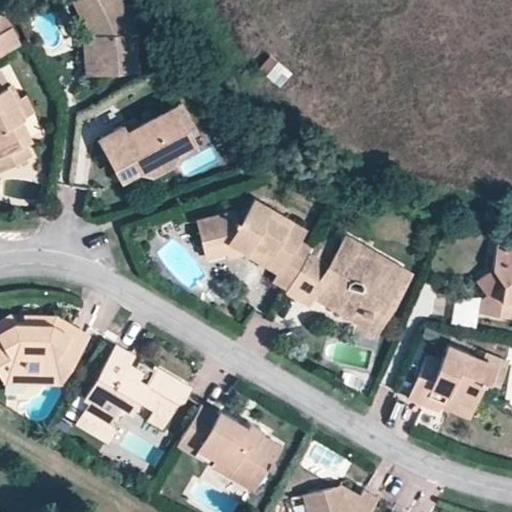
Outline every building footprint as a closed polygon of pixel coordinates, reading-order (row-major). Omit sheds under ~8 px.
[(68,0),(83,34),(85,34),(96,32),(82,0),(68,0)] [(120,0),(82,0),(96,32),(85,34),(87,53),(97,52),(98,68),(133,65),(131,23),(130,21),(130,20),(120,0)] [(0,51),(17,43),(2,13),(0,13),(0,51)] [(85,34),(83,34),(74,34),(77,69),(98,68),(97,52),(87,53),(85,34)] [(269,51),(257,65),(278,83),(290,68),(269,51)] [(0,68),(0,150),(30,135),(19,115),(26,112),(18,97),(11,81),(8,83),(0,68)] [(25,94),(18,97),(26,112),(19,115),(30,135),(43,129),(25,94)] [(172,102),(133,123),(122,129),(118,124),(98,135),(119,172),(138,162),(154,166),(171,157),(173,142),(190,132),(172,102)] [(130,117),(118,124),(122,129),(133,123),(130,117)] [(196,142),(190,132),(173,142),(171,157),(196,142)] [(125,183),(154,166),(138,162),(119,172),(125,183)] [(264,196),(245,203),(257,210),(264,197),(264,196)] [(305,219),(264,197),(257,210),(245,203),(235,220),(220,212),(191,223),(198,243),(225,235),(241,243),(246,233),(267,245),(264,250),(279,259),(276,265),(271,275),(287,284),(287,283),(307,247),(311,241),(297,233),(305,219)] [(245,203),(220,212),(235,220),(245,203)] [(346,228),(336,264),(329,292),(337,295),(342,302),(349,304),(356,300),(356,296),(361,297),(360,302),(370,305),(370,301),(382,304),(389,283),(392,284),(395,270),(400,271),(402,258),(380,251),(381,247),(357,241),(360,231),(346,228)] [(240,247),(276,265),(279,259),(264,250),(267,245),(246,233),(241,243),(225,235),(198,243),(201,252),(221,245),(224,252),(240,247)] [(481,317),(510,320),(511,309),(511,245),(496,243),(492,270),(504,285),(483,300),(481,317)] [(307,247),(287,283),(311,296),(314,291),(324,272),(320,269),(326,258),(307,247)] [(336,264),(326,258),(320,269),(324,272),(314,291),(327,298),(376,325),(377,324),(378,324),(382,304),(370,301),(370,305),(360,302),(361,297),(356,296),(356,300),(349,304),(342,302),(337,295),(329,292),(336,264)] [(284,320),(294,297),(281,291),(271,315),(284,320)] [(46,319),(45,320),(43,327),(21,329),(13,330),(9,324),(0,326),(0,371),(1,372),(16,371),(16,361),(27,361),(27,371),(45,372),(46,372),(48,373),(56,377),(78,337),(46,319)] [(20,322),(21,329),(43,327),(45,320),(20,322)] [(89,394),(80,409),(95,418),(99,412),(109,410),(109,409),(116,396),(135,390),(145,397),(152,397),(156,406),(165,411),(176,394),(183,391),(190,380),(157,361),(155,363),(144,359),(140,364),(128,357),(133,347),(117,337),(84,391),(89,394)] [(443,398),(469,408),(480,380),(487,383),(494,367),(446,347),(433,380),(418,375),(408,400),(437,411),(439,406),(443,398)] [(16,371),(27,371),(27,361),(16,361),(16,371)] [(27,371),(16,371),(1,372),(0,371),(0,383),(53,382),(56,377),(48,373),(46,372),(45,372),(27,371)] [(160,419),(165,411),(156,406),(152,397),(144,410),(160,419)] [(466,416),(469,408),(443,398),(439,406),(466,416)] [(174,445),(208,464),(213,456),(248,476),(259,456),(267,460),(268,456),(277,442),(256,429),(258,425),(246,418),(244,422),(239,432),(232,428),(237,418),(218,407),(214,416),(197,406),(174,445)] [(117,413),(109,409),(109,410),(99,412),(95,418),(80,409),(75,417),(103,434),(117,413)] [(244,422),(237,418),(232,428),(239,432),(244,422)] [(274,460),(268,456),(267,460),(259,456),(248,476),(213,456),(208,464),(255,491),(274,460)] [(336,475),(332,481),(357,495),(360,489),(336,475)] [(368,511),(378,495),(362,485),(360,489),(357,495),(332,481),(303,487),(308,511),(368,511)]
